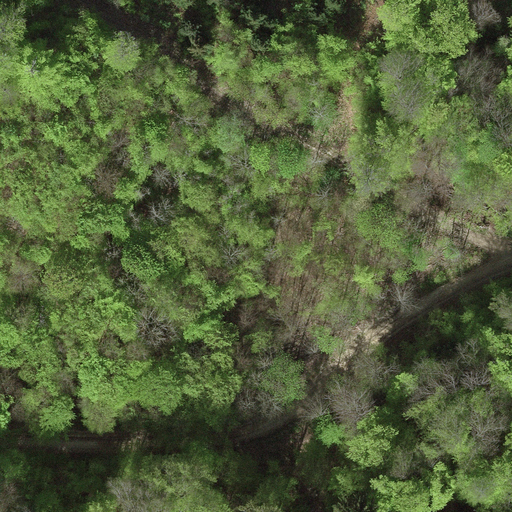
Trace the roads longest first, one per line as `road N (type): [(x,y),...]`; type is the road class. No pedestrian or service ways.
road 1 (track): [(0,440),(151,441),(248,429),(275,418),(408,311),(511,256)]
road 2 (track): [(78,0),(412,204),(511,252)]
